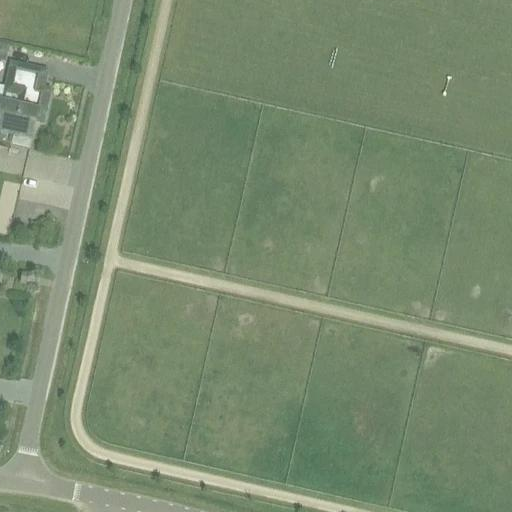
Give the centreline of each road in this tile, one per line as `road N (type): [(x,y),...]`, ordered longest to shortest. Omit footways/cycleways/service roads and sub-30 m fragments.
road 1 (track): [(353,511),(98,455),(76,429),(165,0)]
road 2 (unclassified): [(18,484),(123,0)]
road 3 (track): [(109,260),(511,349)]
